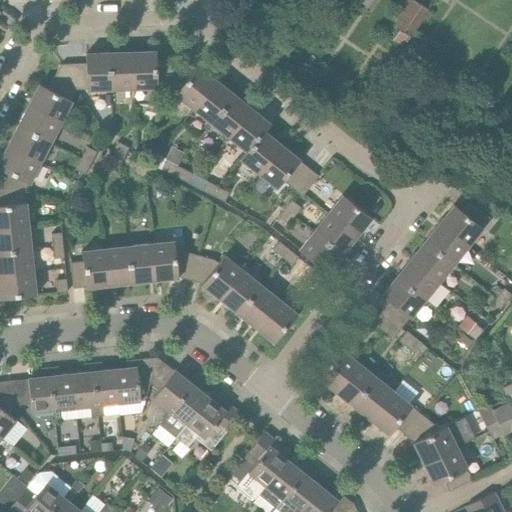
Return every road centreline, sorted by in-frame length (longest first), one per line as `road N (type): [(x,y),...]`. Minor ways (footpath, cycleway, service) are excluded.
road 1 (residential): [(271,396),(189,331),(167,325),(0,340)]
road 2 (residential): [(419,203),(189,25)]
road 3 (residential): [(271,396),(419,203)]
road 4 (residential): [(0,92),(27,39),(50,24),(189,25)]
road 5 (residential): [(405,511),(271,396)]
